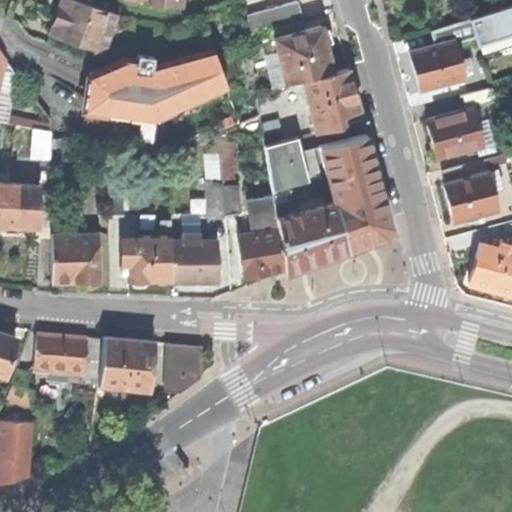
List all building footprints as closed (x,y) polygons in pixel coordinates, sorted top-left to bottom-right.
[(60,0),(55,16),(50,33),(94,49),(106,11),(75,0),(60,0)] [(244,24),(247,35),(302,20),(297,1),(252,14),(253,21),(244,24)] [(511,4),(469,18),(475,37),(477,45),(511,33),(511,4)] [(106,11),(94,49),(93,53),(106,46),(118,14),(106,11)] [(430,30),(434,45),(454,39),(455,43),(475,37),(469,18),(430,30)] [(301,79),(332,71),(327,53),(325,46),(330,42),(327,31),(321,30),(320,27),(275,39),(285,83),(293,81),(301,79)] [(414,73),(418,90),(464,78),(462,71),(472,68),(469,57),(459,60),(455,43),(454,39),(434,45),(408,51),(414,73)] [(156,119),(174,111),(170,100),(186,96),(188,104),(226,87),(212,49),(152,66),(153,56),(136,54),(136,59),(122,58),(90,72),(87,90),(84,113),(106,116),(106,115),(108,106),(154,110),(156,119)] [(304,91),(315,131),(341,125),(338,115),(358,110),(353,88),(347,67),(332,71),(301,79),(304,91)] [(301,79),(293,81),(296,93),(304,91),(301,79)] [(447,98),(451,111),(489,100),(486,88),(447,98)] [(188,104),(186,96),(170,100),(174,111),(188,104)] [(154,110),(108,106),(106,115),(157,121),(156,119),(154,110)] [(431,139),(436,160),(445,158),(444,155),(481,146),(480,143),(486,141),(483,128),(477,130),(471,108),(425,119),(431,139)] [(18,114),(0,111),(0,121),(17,124),(18,114)] [(260,124),(263,135),(281,130),(278,119),(260,124)] [(32,128),(31,157),(49,157),(49,131),(32,128)] [(317,146),(333,200),(346,249),(384,235),(388,225),(376,177),(365,134),(317,146)] [(263,145),(270,187),(288,182),(306,177),(307,177),(300,151),(296,136),(263,145)] [(313,148),(300,151),(307,177),(316,175),(319,174),(313,148)] [(483,158),(485,166),(503,161),(502,154),(483,158)] [(447,201),(452,221),(471,216),(473,222),(482,220),(481,214),(497,210),(492,187),(501,185),(497,168),(468,176),(464,163),(441,169),(444,182),(442,182),(447,201)] [(316,175),(307,177),(306,177),(309,188),(319,186),(316,175)] [(106,179),(108,216),(122,216),(121,179),(106,179)] [(206,217),(224,215),(222,185),(221,180),(203,182),(206,217)] [(0,224),(6,225),(16,226),(37,227),(38,185),(0,181),(0,224)] [(288,182),(270,187),(271,195),(273,202),(292,197),(288,182)] [(222,185),(224,215),(241,214),(238,184),(222,185)] [(245,199),(250,233),(277,229),(275,217),(273,202),(271,195),(245,199)] [(283,268),(284,272),(318,259),(346,249),(333,200),(275,217),(277,229),(283,268)] [(160,235),(170,235),(170,219),(160,219),(160,235)] [(237,235),(243,275),(268,271),(283,268),(277,229),(250,233),(237,235)] [(51,234),(51,281),(67,280),(78,280),(78,281),(81,285),(91,285),(94,281),(94,280),(98,280),(97,233),(51,234)] [(181,240),(170,240),(170,280),(193,280),(215,280),(215,240),(200,240),(200,234),(181,234),(181,240)] [(120,236),(120,266),(127,266),(128,280),(130,280),(130,282),(133,285),(138,285),(143,285),(147,282),(147,280),(170,280),(170,240),(170,235),(160,235),(120,236)] [(473,264),(468,283),(511,294),(511,251),(506,250),(508,243),(506,242),(492,239),(490,246),(478,243),(473,264)] [(0,372),(4,374),(15,336),(0,331),(0,372)] [(36,332),(33,368),(52,370),(67,371),(80,372),(82,372),(85,336),(57,334),(36,332)] [(102,338),(85,336),(82,372),(80,372),(79,381),(97,382),(102,338)] [(102,338),(98,384),(148,388),(149,373),(152,373),(154,357),(151,357),(153,341),(126,338),(103,336),(102,338)] [(200,377),(202,345),(166,342),(165,373),(200,377)] [(15,369),(10,383),(32,384),(33,379),(26,379),(27,371),(15,369)] [(67,371),(52,370),(51,378),(66,379),(67,371)] [(200,377),(165,373),(164,391),(179,392),(200,377)] [(32,384),(10,383),(3,400),(31,403),(32,384)] [(0,419),(0,481),(10,479),(26,475),(30,420),(0,419)]
